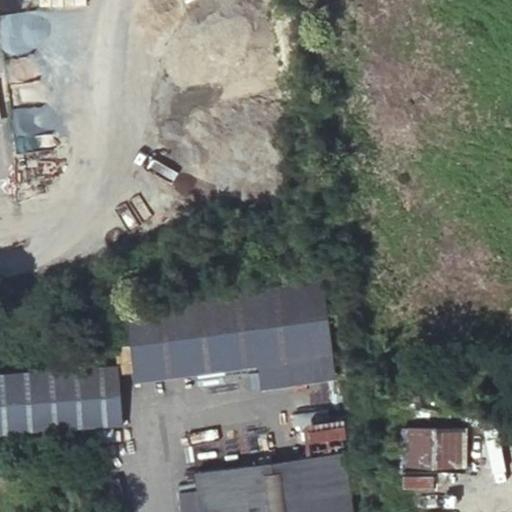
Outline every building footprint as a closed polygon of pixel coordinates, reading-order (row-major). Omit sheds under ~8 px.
[(133,309),(140,372),(260,356),(263,381),(333,372),(322,284),(133,309)] [(0,424),(117,422),(116,360),(0,361),(0,424)] [(308,441),(345,437),(343,425),(307,430),(308,441)] [(464,427),(401,426),(401,469),(463,470),(464,427)] [(352,511),(345,452),(194,472),(198,511),(352,511)] [(101,502),(103,511),(126,511),(123,498),(101,502)]
